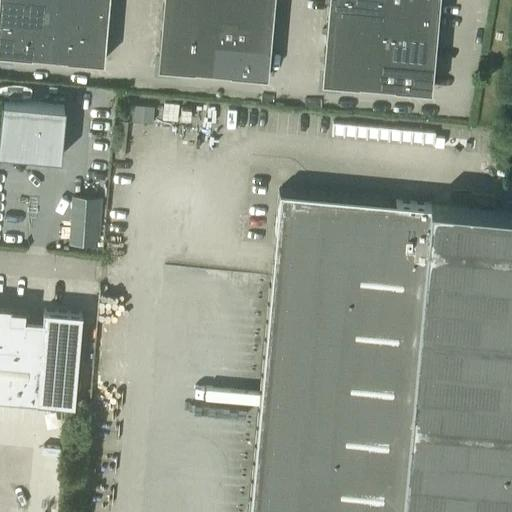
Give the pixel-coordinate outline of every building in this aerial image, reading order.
[(0,0),(0,51),(30,54),(31,53),(65,56),(65,57),(103,61),(108,0),(0,0)] [(162,0),(157,65),(194,69),(195,68),(229,71),(229,72),(267,75),(273,0),(162,0)] [(327,0),(321,80),(359,83),(359,82),(393,85),(393,86),(431,90),(439,0),(327,0)] [(1,99),(0,109),(0,151),(60,157),(65,105),(1,99)] [(511,511),(511,211),(388,200),(388,199),(278,189),(274,231),(275,231),(249,511),(511,511)] [(94,245),(97,197),(73,195),(70,243),(94,245)] [(97,301),(94,334),(114,336),(117,303),(97,301)] [(0,398),(36,402),(72,405),(80,312),(42,308),(41,321),(22,319),(23,309),(25,309),(25,308),(0,305),(0,398)]
